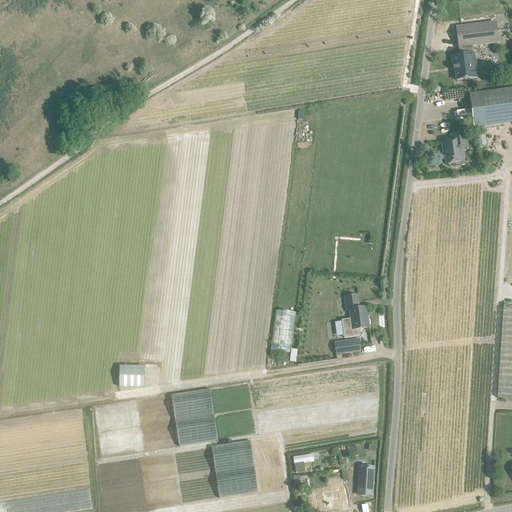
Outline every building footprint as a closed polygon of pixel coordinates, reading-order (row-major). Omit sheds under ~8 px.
[(476,77),(475,68),(476,68),(475,59),(474,60),(472,46),(498,43),(496,23),(456,28),(459,56),(451,57),(453,68),(454,68),(454,71),(455,71),(456,81),(464,80),(464,81),(467,80),(467,78),(476,77)] [(473,129),(511,123),(511,89),(469,95),(473,129)] [(451,135),(452,142),(442,143),(443,152),(445,151),(446,165),(463,162),(461,148),(467,147),(465,133),(451,135)] [(297,141),(293,183),(313,184),(317,143),(297,141)] [(367,317),(366,313),(367,313),(366,308),(359,309),(358,302),(345,304),(346,311),(349,311),(352,331),(369,328),(367,317)] [(491,394),(511,394),(511,307),(496,307),(491,394)] [(336,356),(360,352),(359,340),(334,343),(336,356)] [(144,387),(144,368),(119,367),(119,387),(144,387)] [(205,390),(165,395),(172,446),(212,441),(205,390)] [(219,498),(258,492),(251,441),(212,447),(219,498)] [(367,469),(359,468),(358,495),(372,496),(374,469),(369,469),(369,468),(367,468),(367,469)] [(348,506),(344,486),(337,487),(337,490),(313,494),(316,509),(328,507),(329,510),(348,506)]
